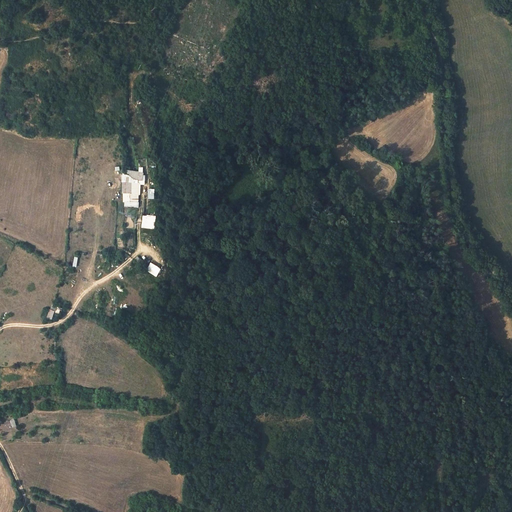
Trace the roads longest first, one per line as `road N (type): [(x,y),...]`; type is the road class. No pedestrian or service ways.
road 1 (track): [(511,304),(453,205),(441,68),(421,0)]
road 2 (track): [(0,328),(64,319),(132,256),(142,188)]
